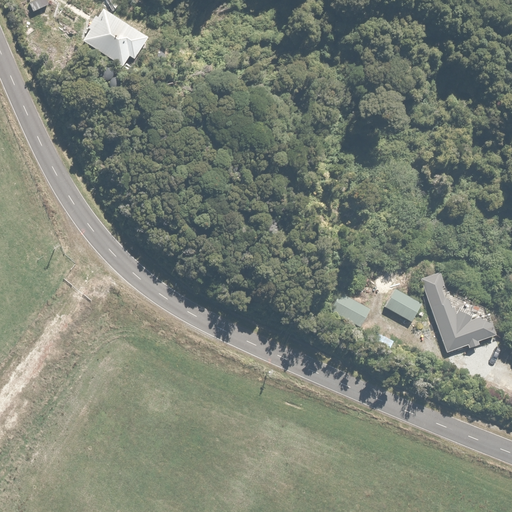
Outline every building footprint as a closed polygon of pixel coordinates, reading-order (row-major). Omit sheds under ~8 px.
[(78,38),(120,67),(128,56),(133,60),(146,40),(98,8),(78,38)] [(470,318),(448,307),(437,274),(418,280),(444,352),(465,345),(466,347),(476,344),(475,341),(493,335),(485,312),(470,318)] [(394,289),(383,309),(407,323),(419,304),(394,289)] [(336,294),(326,313),(355,329),(366,310),(336,294)] [(392,341),(372,332),(369,341),(388,349),(392,341)]
